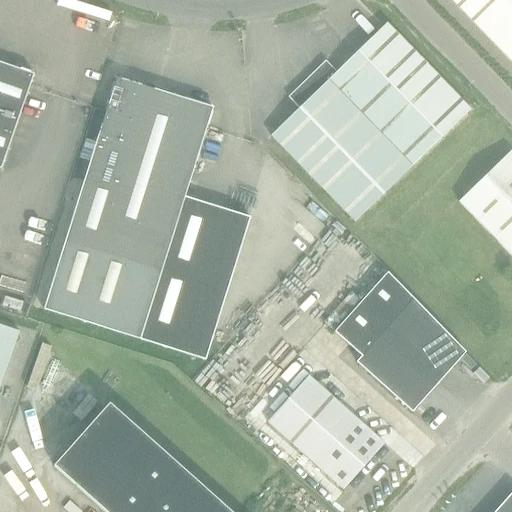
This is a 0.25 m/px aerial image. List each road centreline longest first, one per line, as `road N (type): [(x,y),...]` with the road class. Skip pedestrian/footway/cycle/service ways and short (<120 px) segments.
road 1 (unknown): [(57,0),(62,117),(51,147),(0,196)]
road 2 (unclassified): [(407,511),(511,393)]
road 3 (unclassified): [(511,103),(410,0)]
